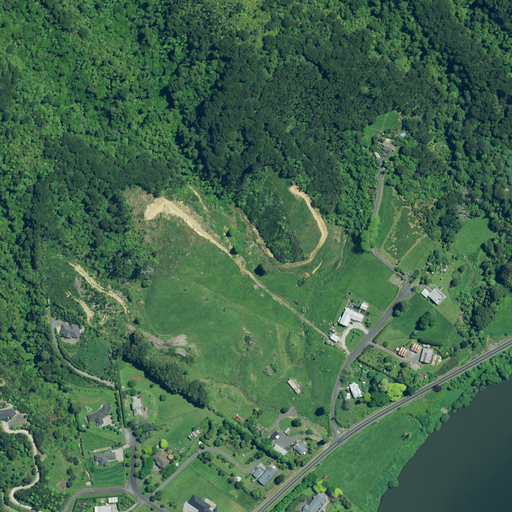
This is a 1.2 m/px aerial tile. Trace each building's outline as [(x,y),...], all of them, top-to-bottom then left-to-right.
[(390,152),(391,150),(394,151),(396,147),(379,140),(376,145),(380,146),(379,148),(383,149),(383,150),(385,151),(383,155),(386,156),(388,151),(390,152)] [(442,293),(436,287),(433,291),(428,286),(421,293),(426,298),(429,296),(439,305),(447,297),(442,293)] [(338,322),(341,323),(348,326),(351,318),(361,322),(364,316),(352,311),(353,310),(347,307),(343,318),(341,317),(338,322)] [(78,326),(71,324),(70,327),(63,325),(61,334),(65,335),(64,336),(71,338),(72,337),(78,338),(81,329),(78,329),(78,326)] [(331,337),(331,338),(337,342),(340,338),(331,332),(329,335),(331,337)] [(408,350),(402,347),(399,354),(404,357),(408,350)] [(433,351),(423,348),(421,361),(430,363),(433,351)] [(419,365),(410,361),(407,367),(417,371),(419,365)] [(301,391),(291,380),(288,382),(298,393),(301,391)] [(356,385),(355,383),(349,385),(355,398),(359,397),(359,398),(363,396),(358,384),(356,385)] [(142,408),(140,396),(131,397),(134,416),(141,415),(140,408),(142,408)] [(90,422),(96,420),(98,423),(97,424),(98,426),(104,424),(102,419),(105,418),(105,415),(107,414),(109,412),(108,411),(110,407),(104,405),(103,409),(101,410),(100,411),(87,416),(90,422)] [(0,419),(0,420),(3,420),(3,421),(7,420),(7,422),(10,422),(9,419),(13,418),(18,414),(16,411),(13,411),(13,409),(0,411),(1,414),(0,414),(0,419)] [(305,452),(307,450),(304,447),(306,445),(301,441),(295,448),(296,449),(302,455),(304,453),(305,454),(306,453),(305,452)] [(288,451),(276,445),(274,449),(285,456),(288,451)] [(167,455),(161,449),(152,457),(157,462),(156,462),(159,466),(160,465),(163,469),(170,462),(165,457),(167,455)] [(116,458),(115,450),(112,450),(113,452),(95,455),(96,461),(99,460),(100,465),(105,464),(105,466),(110,466),(109,459),(116,458)] [(264,470),(260,466),(253,475),(257,478),(264,470)] [(274,475),(268,470),(258,480),(264,485),(274,475)] [(326,500),(318,494),(308,506),(306,505),(303,509),(304,510),(302,511),(316,511),(322,505),(323,505),(325,503),(324,502),(326,500)]
